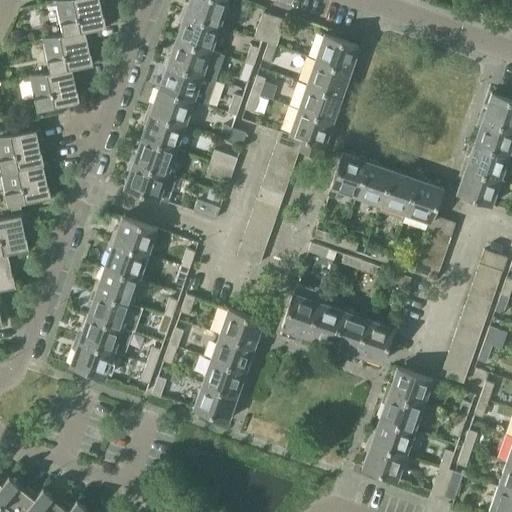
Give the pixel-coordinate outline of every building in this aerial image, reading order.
[(61,34),(89,29),(89,28),(104,25),(102,15),(100,15),(98,6),(103,5),(102,0),(59,0),(54,1),(61,34)] [(226,0),(187,0),(183,13),(219,26),(227,0),(226,0)] [(264,41),(273,16),(262,12),(253,37),(264,41)] [(183,13),(174,38),(210,50),(219,26),(183,13)] [(285,20),(273,16),(264,41),(267,43),(266,46),(275,49),(285,20)] [(89,29),(61,34),(41,39),(47,72),(76,66),(92,63),(90,51),(89,51),(87,42),(91,41),(89,29)] [(314,59),(350,71),(359,46),(323,34),(314,59)] [(210,50),(174,38),(166,63),(215,80),(224,55),(210,50)] [(250,46),(245,62),(252,65),(258,48),(250,46)] [(275,49),(266,46),(262,59),(270,62),(275,49)] [(314,59),(305,84),(341,97),(350,71),(314,59)] [(252,65),(245,62),(239,79),(247,81),(252,65)] [(215,80),(166,63),(157,88),(193,100),(207,104),(215,80)] [(47,72),(28,76),(35,110),(79,102),(76,89),(75,89),(74,80),(78,79),(76,66),(47,72)] [(256,75),(245,108),(253,111),(264,78),(256,75)] [(305,84),(297,109),(332,121),(341,97),(305,84)] [(157,88),(149,112),(184,125),(193,100),(157,88)] [(482,117),(511,127),(511,99),(491,92),(482,117)] [(242,97),(233,94),(227,112),(235,115),(242,97)] [(332,121),(297,109),(288,133),(303,138),(299,149),(320,157),(332,121)] [(149,112),(140,137),(176,150),(184,125),(149,112)] [(511,144),(511,127),(482,117),(473,142),(509,154),(511,144)] [(218,137),(240,145),(244,133),(222,125),(218,137)] [(0,171),(42,163),(39,151),(38,151),(36,143),(41,142),(38,129),(0,136),(0,171)] [(280,131),(276,143),(298,151),(299,149),(303,138),(288,133),(280,131)] [(140,137),(131,162),(167,174),(168,173),(174,175),(177,165),(171,163),(176,150),(140,137)] [(509,154),(473,142),(465,167),(500,179),(509,154)] [(298,151),(276,143),(272,155),(294,162),(298,151)] [(210,162),(232,169),(236,158),(213,150),(210,162)] [(356,196),(368,161),(343,152),(331,187),(356,196)] [(272,155),(268,166),(291,173),(294,162),(272,155)] [(393,170),(368,161),(356,196),(380,205),(393,170)] [(45,162),(42,163),(0,171),(0,179),(5,206),(10,205),(13,216),(23,214),(21,202),(49,197),(46,184),(45,185),(43,176),(47,175),(45,162)] [(167,174),(131,162),(123,187),(158,200),(167,174)] [(232,169),(210,162),(206,173),(228,180),(232,169)] [(268,166),(264,177),(287,184),(291,173),(268,166)] [(500,179),(465,167),(456,192),(491,204),(500,179)] [(393,170),(380,205),(405,213),(417,178),(393,170)] [(264,177),(260,188),(283,196),(287,184),(264,177)] [(417,178),(405,213),(430,222),(433,214),(442,187),(417,178)] [(260,188),(257,199),(279,207),(283,196),(260,188)] [(279,207),(257,199),(253,210),(275,218),(279,207)] [(197,200),(192,212),(215,220),(219,208),(197,200)] [(275,218),(253,210),(249,221),(271,229),(275,218)] [(0,253),(10,252),(26,249),(24,237),(22,237),(21,229),(26,228),(23,214),(13,216),(0,218),(0,253)] [(433,214),(430,222),(429,226),(452,234),(456,222),(433,214)] [(111,242),(146,255),(155,229),(120,217),(111,242)] [(249,221),(245,233),(268,240),(271,229),(249,221)] [(452,234),(429,226),(425,237),(448,245),(452,234)] [(339,245),(342,237),(324,230),(321,239),(339,245)] [(268,240),(245,233),(241,244),(264,252),(268,240)] [(358,242),(342,237),(339,245),(355,251),(358,242)] [(448,245),(425,237),(421,248),(444,256),(448,245)] [(111,242),(103,267),(138,279),(146,255),(111,242)] [(310,242),(307,250),(325,257),(328,248),(310,242)] [(264,252),(241,244),(237,255),(260,263),(264,252)] [(186,248),(179,266),(188,269),(194,251),(186,248)] [(387,263),(390,254),(373,248),(370,256),(387,263)] [(444,256),(421,248),(417,260),(440,268),(444,256)] [(479,262),(502,269),(507,257),(483,249),(479,262)] [(12,265),(10,252),(0,253),(0,288),(13,286),(10,273),(9,273),(8,265),(12,265)] [(358,268),(361,260),(343,253),(341,262),(358,268)] [(390,254),(387,263),(403,268),(406,260),(390,254)] [(377,265),(361,260),(358,268),(374,274),(377,265)] [(440,268),(417,260),(413,271),(436,279),(440,268)] [(479,262),(475,273),(498,282),(502,269),(479,262)] [(188,269),(179,266),(174,281),(182,284),(188,269)] [(103,267),(94,292),(130,304),(138,279),(103,267)] [(389,279),(407,286),(410,277),(393,271),(389,279)] [(475,273),(471,284),(495,292),(498,282),(475,273)] [(500,292),(509,295),(511,285),(511,278),(506,276),(500,292)] [(307,336),(319,301),(318,301),(321,292),(297,284),(294,292),(282,327),(307,336)] [(471,284),(467,296),(491,303),(495,292),(471,284)] [(130,304),(94,292),(86,316),(121,328),(130,304)] [(509,295),(500,292),(492,316),(500,319),(503,311),(509,295)] [(186,293),(180,311),(188,314),(195,296),(186,293)] [(467,296),(464,305),(487,314),(491,303),(467,296)] [(169,297),(162,315),(171,318),(177,300),(169,297)] [(319,301),(307,336),(332,344),(344,310),(319,301)] [(487,314),(464,305),(460,318),(483,325),(487,314)] [(227,309),(218,334),(254,346),(263,321),(227,309)] [(368,318),(344,310),(332,344),(356,353),(368,318)] [(171,318),(162,315),(157,331),(165,333),(171,318)] [(121,328),(86,316),(77,341),(113,353),(113,351),(124,354),(132,331),(121,328)] [(394,327),(368,318),(356,353),(381,362),(394,327)] [(483,325),(460,318),(456,328),(479,337),(483,325)] [(489,325),(483,342),(491,345),(497,328),(489,325)] [(168,344),(176,347),(182,330),(174,327),(168,344)] [(479,337),(456,328),(452,340),(475,348),(479,337)] [(218,334),(210,359),(245,371),(254,346),(218,334)] [(452,340),(448,351),(471,360),(475,348),(452,340)] [(113,353),(77,341),(68,366),(104,378),(113,353)] [(491,345),(483,342),(477,358),(485,361),(491,345)] [(176,347),(168,344),(162,361),(171,364),(176,347)] [(145,364),(153,367),(160,349),(151,346),(145,364)] [(471,360),(448,351),(444,363),(467,371),(471,360)] [(210,359),(201,383),(237,396),(245,371),(210,359)] [(467,371),(444,363),(440,375),(463,383),(467,371)] [(153,367),(145,364),(139,380),(148,383),(153,367)] [(388,392),(423,405),(432,379),(397,367),(388,392)] [(157,375),(150,394),(159,397),(165,378),(157,375)] [(485,380),(479,397),(487,400),(493,383),(485,380)] [(237,396),(201,383),(193,409),(228,421),(237,396)] [(423,405),(388,392),(379,417),(415,429),(423,405)] [(487,400),(479,397),(473,413),(481,416),(487,400)] [(456,416),(465,419),(471,402),(462,400),(456,416)] [(465,419),(456,416),(450,433),(459,436),(465,419)] [(415,429),(379,417),(371,442),(406,454),(415,429)] [(462,445),(471,448),(476,432),(468,429),(462,445)] [(406,454),(371,442),(362,467),(397,479),(406,454)] [(471,448),(462,445),(456,462),(465,465),(471,448)] [(440,466),(448,468),(454,452),(445,449),(440,466)] [(511,462),(505,460),(497,484),(511,489),(511,462)] [(448,468),(440,466),(431,490),(442,494),(451,469),(448,468)] [(462,473),(451,469),(442,494),(454,498),(462,473)] [(3,480),(0,483),(0,511),(20,511),(35,495),(25,486),(22,490),(15,484),(16,483),(8,476),(3,480)] [(511,511),(511,489),(497,484),(488,510),(494,511),(511,511)] [(41,488),(35,495),(20,511),(66,511),(70,508),(59,499),(56,503),(48,497),(49,495),(41,488)] [(77,499),(70,508),(66,511),(98,511),(96,510),(94,511),(90,511),(84,507),(85,506),(77,499)]
